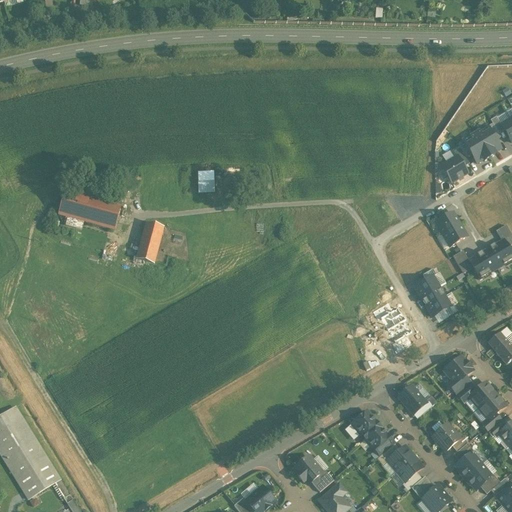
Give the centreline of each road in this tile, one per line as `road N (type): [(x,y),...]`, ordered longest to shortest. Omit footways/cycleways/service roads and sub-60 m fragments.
road 1 (tertiary): [(511,36),(150,39),(0,66)]
road 2 (residential): [(374,392),(476,511)]
road 3 (residential): [(267,456),(374,392)]
